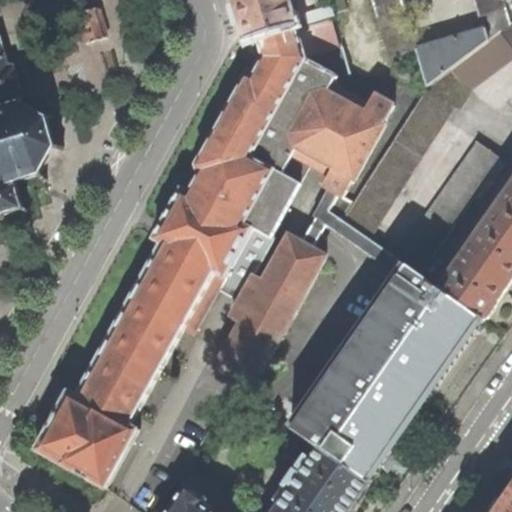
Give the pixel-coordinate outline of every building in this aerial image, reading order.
[(236,0),(248,40),(258,37),(298,25),(290,0),(236,0)] [(329,0),(333,12),(347,7),(345,0),(329,0)] [(478,0),(487,28),(417,49),(407,13),(430,6),(428,0),(373,0),(393,65),(419,57),(423,70),(424,74),(428,86),(502,32),(511,24),(511,21),(505,0),(478,0)] [(78,14),(86,44),(107,38),(99,9),(78,14)] [(80,472),(108,488),(142,430),(133,425),(185,329),(194,334),(219,289),(276,237),(273,236),(312,166),(330,176),(326,185),(346,196),(356,178),(358,179),(387,124),(385,123),(395,105),(375,94),(370,103),(333,83),(338,75),(308,59),(341,50),(331,16),(298,25),(258,37),(265,57),(254,77),(251,76),(246,77),(198,163),(199,169),(202,172),(191,192),(182,188),(168,213),(155,237),(162,243),(78,394),(71,391),(67,394),(61,390),(56,398),(53,405),(60,409),(38,449),(80,472)] [(511,58),(511,45),(502,32),(428,86),(355,201),(343,219),(368,237),(453,102),(459,105),(468,90),(511,58)] [(0,219),(4,220),(5,215),(21,211),(27,214),(29,210),(23,206),(16,183),(38,176),(45,183),(48,180),(42,173),(54,151),(64,152),(64,147),(55,146),(48,121),(55,115),(52,112),(45,117),(22,105),(23,96),(18,95),(18,93),(22,91),(15,64),(10,66),(7,57),(10,57),(9,54),(7,54),(4,46),(7,45),(6,43),(3,43),(1,36),(0,36),(0,219)] [(393,65),(391,79),(421,84),(424,74),(423,70),(393,65)] [(478,140),(396,257),(409,266),(421,274),(502,157),(478,140)] [(511,187),(490,219),(511,234),(511,187)] [(308,410),(294,429),(322,448),(367,480),(384,457),(390,449),(482,318),(440,289),(408,268),(409,266),(396,257),(368,237),(343,219),(355,201),(328,189),(314,215),(322,220),(310,240),(320,247),(331,227),(402,276),(319,393),(309,385),(297,402),(308,410)] [(510,286),(511,282),(511,234),(490,219),(440,289),(482,318),(486,321),(510,286)] [(310,240),(293,231),(268,279),(256,274),(234,317),(243,321),(217,368),(260,389),(334,255),(320,247),(310,240)] [(350,511),(371,483),(367,480),(322,448),(302,475),(297,471),(286,485),(292,490),(275,511),(350,511)] [(212,511),(203,505),(207,500),(188,486),(169,511),(212,511)] [(511,511),(511,489),(495,511),(511,511)]
